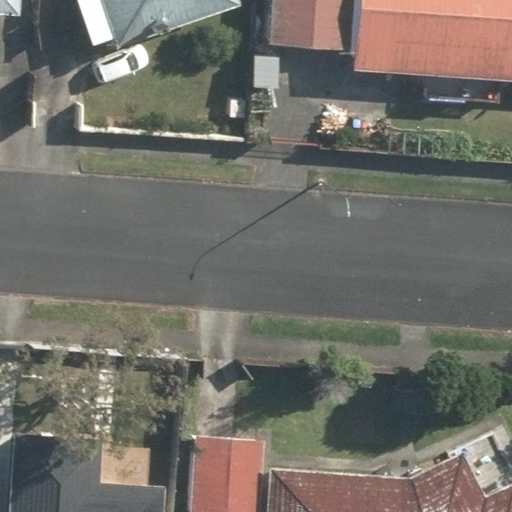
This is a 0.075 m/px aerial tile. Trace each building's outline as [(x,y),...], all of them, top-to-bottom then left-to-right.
[(14,0),(0,0),(0,7),(14,8),(14,0)] [(72,0),(86,41),(108,34),(110,40),(228,0),(72,0)] [(511,0),(266,0),(264,40),(348,46),(346,67),(511,77),(511,0)] [(70,440),(9,436),(3,511),(159,511),(161,482),(100,478),(98,506),(65,504),(70,440)] [(410,472),(265,461),(261,511),(511,511),(511,479),(511,478),(478,494),(455,445),(410,472)]
